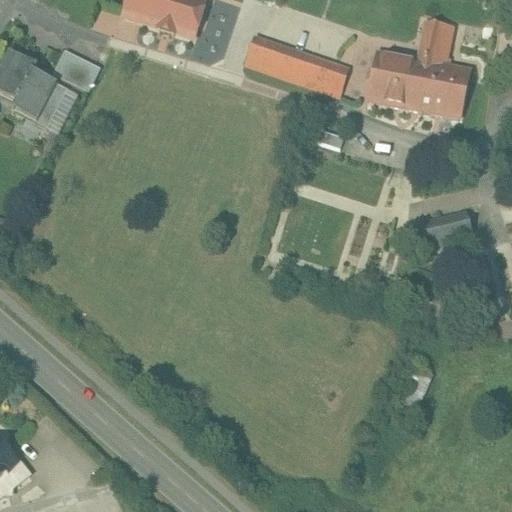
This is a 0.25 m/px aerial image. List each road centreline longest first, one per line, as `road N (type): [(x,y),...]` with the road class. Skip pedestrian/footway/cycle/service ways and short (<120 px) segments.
road 1 (residential): [(511,103),(485,149),(464,155),(213,72),(71,36),(20,0)]
road 2 (primary): [(204,511),(0,331)]
